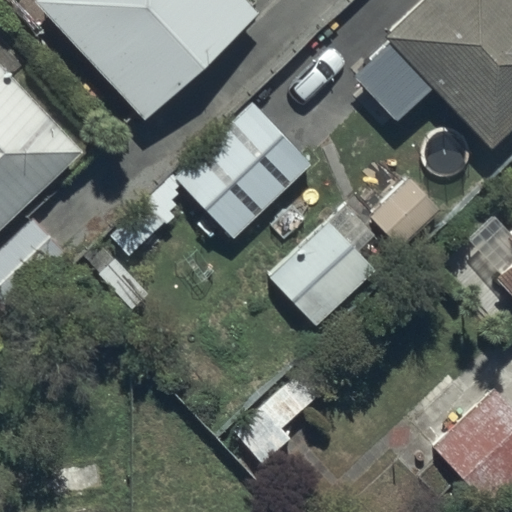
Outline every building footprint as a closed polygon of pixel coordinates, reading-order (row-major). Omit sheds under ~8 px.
[(259,15),(244,0),(32,0),(30,2),(141,117),(259,15)] [(511,126),(511,0),(415,0),(379,36),(385,42),(353,73),(397,118),(430,87),(489,148),(511,126)] [(0,224),(78,151),(0,69),(0,224)] [(308,164),(251,102),(174,175),(229,236),(308,164)] [(405,176),(365,214),(397,247),(437,209),(405,176)] [(511,231),(509,234),(488,212),(464,236),(501,273),(493,280),(511,299),(511,231)] [(64,255),(28,218),(0,245),(0,309),(3,313),(64,255)] [(374,271),(325,222),(267,275),(315,326),(374,271)] [(98,240),(80,256),(129,310),(147,293),(98,240)] [(511,487),(511,410),(492,388),(433,448),(490,509),(511,487)]
